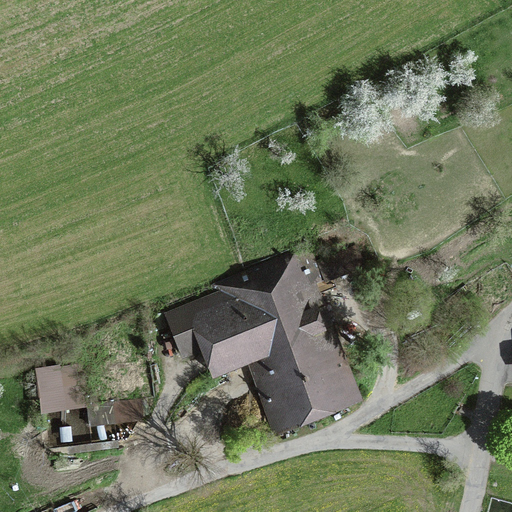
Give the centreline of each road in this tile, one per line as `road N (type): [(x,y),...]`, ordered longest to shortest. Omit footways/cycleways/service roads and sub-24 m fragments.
road 1 (track): [(129,511),(334,441),(507,323)]
road 2 (unclassified): [(468,511),(507,323)]
road 3 (track): [(334,441),(479,463)]
